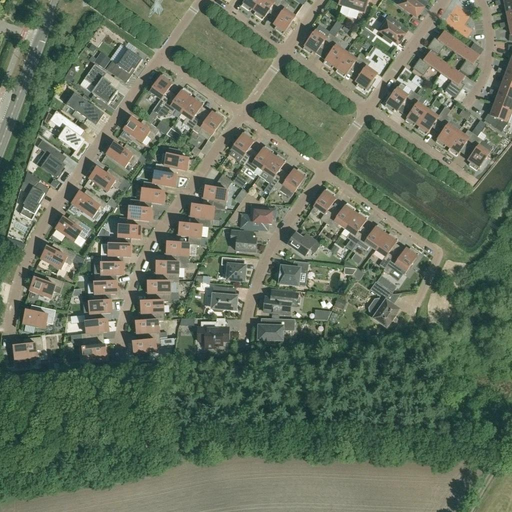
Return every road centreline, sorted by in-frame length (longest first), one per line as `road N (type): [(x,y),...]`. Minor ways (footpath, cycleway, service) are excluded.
road 1 (track): [(511,447),(222,442),(0,477)]
road 2 (residential): [(159,56),(44,221),(7,328)]
road 3 (residential): [(241,113),(148,250),(120,352)]
road 4 (residential): [(323,171),(438,251),(413,309)]
road 5 (residential): [(243,344),(271,244),(323,171)]
road 6 (residential): [(0,145),(54,0)]
road 7 (residential): [(366,109),(444,0)]
road 8 (residential): [(470,180),(366,109)]
